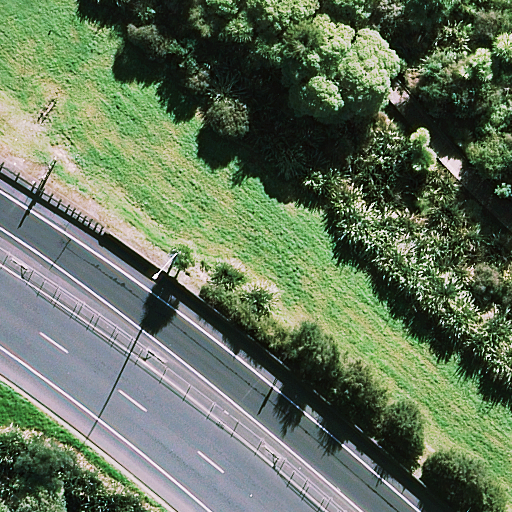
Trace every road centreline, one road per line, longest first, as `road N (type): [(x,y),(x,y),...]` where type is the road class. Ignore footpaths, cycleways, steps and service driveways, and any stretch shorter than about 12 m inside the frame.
road 1 (trunk): [(0,201),(186,337),(399,511)]
road 2 (trunk): [(261,511),(181,443),(0,312)]
